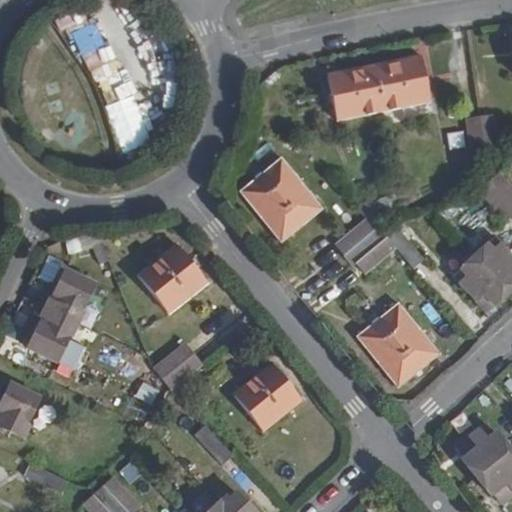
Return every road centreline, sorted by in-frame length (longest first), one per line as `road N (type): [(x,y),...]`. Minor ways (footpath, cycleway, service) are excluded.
road 1 (residential): [(176,184),(386,448)]
road 2 (residential): [(222,61),(511,4)]
road 3 (residential): [(386,448),(511,332)]
road 4 (residential): [(176,184),(217,129),(222,61)]
road 5 (residential): [(53,198),(116,208),(176,184)]
road 6 (residential): [(0,306),(53,198)]
